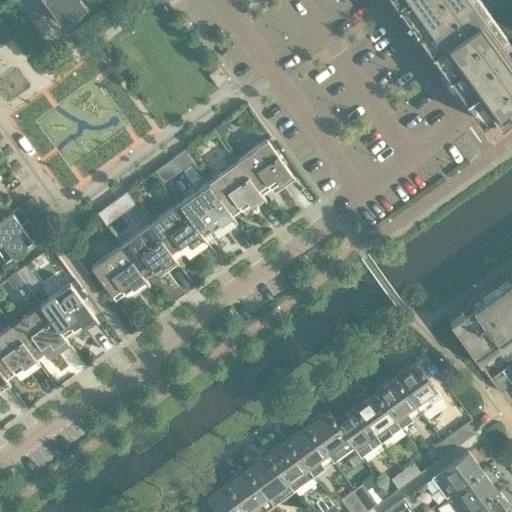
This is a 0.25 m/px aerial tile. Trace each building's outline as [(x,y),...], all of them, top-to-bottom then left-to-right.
[(44,0),(61,23),(86,5),(82,0),(44,0)] [(393,0),(401,10),(462,96),(481,121),(482,120),(497,109),(502,116),(510,111),(511,110),(511,54),(472,0),(393,0)] [(511,0),(472,0),(511,54),(511,0)] [(217,86),(218,85),(227,79),(217,66),(208,73),(217,86)] [(221,122),(214,128),(220,136),(228,131),(221,122)] [(269,186),(273,192),(294,176),(266,137),(236,159),(260,192),(269,186)] [(265,198),(260,192),(236,159),(207,180),(231,213),(232,213),(240,207),(244,213),(265,198)] [(163,181),(170,175),(162,165),(155,170),(163,181)] [(236,219),(232,213),(231,213),(207,180),(178,201),(202,234),(210,228),(215,234),(236,219)] [(11,210),(4,199),(0,202),(0,259),(38,232),(30,221),(24,226),(11,210)] [(207,240),(202,234),(178,201),(149,222),(173,256),(173,255),(181,249),(186,255),(207,240)] [(107,205),(97,212),(105,222),(115,215),(107,205)] [(178,261),(173,255),(173,256),(149,222),(120,243),(144,277),(144,276),(152,270),(157,276),(178,261)] [(149,282),(144,276),(144,277),(120,243),(90,265),(114,298),(123,292),(127,298),(149,282)] [(5,277),(13,287),(25,278),(18,268),(5,277)] [(511,275),(449,322),(474,356),(511,328),(511,275)] [(72,329),(76,335),(97,319),(69,280),(39,302),(63,335),(64,334),(72,329)] [(68,340),(64,334),(63,335),(39,302),(10,323),(34,356),(35,356),(43,350),(47,356),(68,340)] [(39,362),(35,356),(34,356),(10,323),(0,330),(0,369),(5,377),(6,377),(14,371),(18,377),(39,362)] [(414,403),(420,411),(441,396),(415,359),(394,374),(414,403)] [(511,380),(511,365),(502,372),(510,383),(511,380)] [(0,389),(10,383),(6,377),(5,377),(0,369),(0,389)] [(510,383),(502,372),(491,380),(499,390),(510,383)] [(394,374),(374,389),(394,417),(400,426),(411,418),(405,409),(414,403),(394,374)] [(374,389),(354,403),(374,432),(380,441),(400,426),(394,417),(374,389)] [(354,403),(334,418),(347,437),(353,445),(360,455),(371,447),(365,438),(374,432),(354,403)] [(334,418),(327,408),(307,423),(327,451),(326,452),(333,460),(353,445),(347,437),(334,418)] [(287,437),(287,438),(307,466),(306,466),(313,475),(324,467),(318,458),(326,452),(327,451),(307,423),(287,437)] [(449,450),(469,435),(461,424),(441,439),(449,450)] [(293,489),(313,475),(306,466),(307,466),(287,438),(267,452),(287,480),(286,481),(293,489)] [(432,446),(439,457),(449,450),(441,439),(432,446)] [(454,490),(482,470),(467,449),(431,476),(439,487),(447,481),(454,489),(454,490)] [(273,504),(293,489),(286,481),(287,480),(267,452),(246,467),(267,495),(266,495),(273,504)] [(401,469),(409,479),(420,471),(413,461),(401,469)] [(246,467),(226,481),(247,509),(246,510),(247,511),(261,511),(264,510),(257,502),(266,495),(267,495),(246,467)] [(391,477),(398,487),(409,479),(401,469),(391,477)] [(468,510),(496,490),(482,470),(454,490),(454,489),(445,496),(453,507),(462,501),(468,510)] [(206,496),(217,511),(247,511),(246,510),(247,509),(226,481),(206,496)] [(361,482),(351,490),(365,510),(376,503),(361,482)] [(363,511),(365,510),(351,490),(340,498),(350,511),(363,511)] [(507,511),(511,510),(496,490),(468,510),(464,511),(507,511)] [(402,511),(410,507),(402,496),(382,511),(402,511)] [(322,511),(323,511),(339,511),(333,503),(322,511)]
